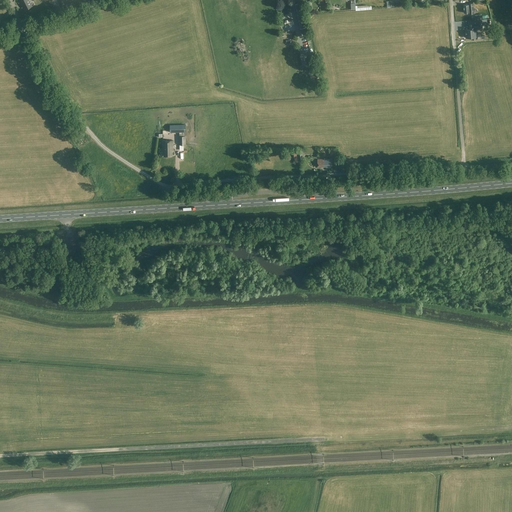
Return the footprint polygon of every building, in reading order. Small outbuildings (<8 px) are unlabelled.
[(19,0),(21,3),(22,3),(25,10),(32,6),(29,0),(19,0)] [(295,4),(300,29),(307,28),(302,3),(295,4)] [(468,3),(468,4),(463,5),(464,13),(469,12),(469,14),(474,14),(473,3),(468,3)] [(279,12),(277,12),(279,29),(282,27),(285,33),(293,32),(293,30),(298,29),(297,19),(295,20),(296,22),(293,24),(294,28),(291,22),(290,21),(286,13),(288,12),(286,8),(282,10),(283,10),(279,12)] [(466,38),(471,37),(471,39),(477,39),(476,29),(485,29),(484,21),(471,22),(472,28),(469,28),(469,29),(465,30),(466,38)] [(164,151),(164,156),(172,156),(172,151),(173,151),(173,140),(162,140),(162,151),(164,151)] [(326,169),(332,169),(332,159),(317,159),(317,167),(326,167),(326,169)]
